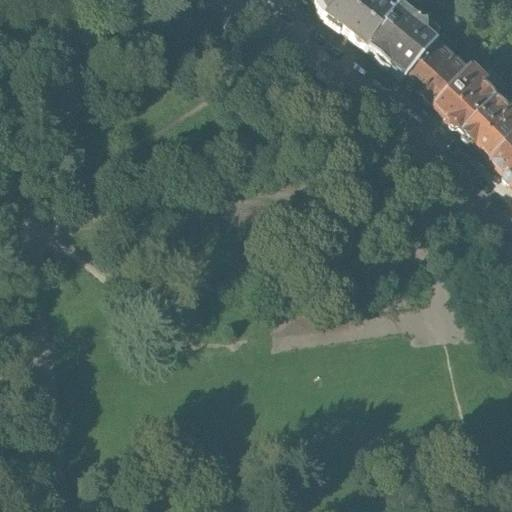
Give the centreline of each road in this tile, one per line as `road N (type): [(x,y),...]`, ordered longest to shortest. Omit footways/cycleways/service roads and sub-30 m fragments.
road 1 (residential): [(243,0),(376,100),(511,241)]
road 2 (track): [(32,228),(62,511)]
road 3 (track): [(240,89),(304,269),(302,340)]
road 4 (track): [(32,228),(240,89)]
road 5 (track): [(455,300),(279,344)]
road 6 (track): [(32,228),(152,315)]
